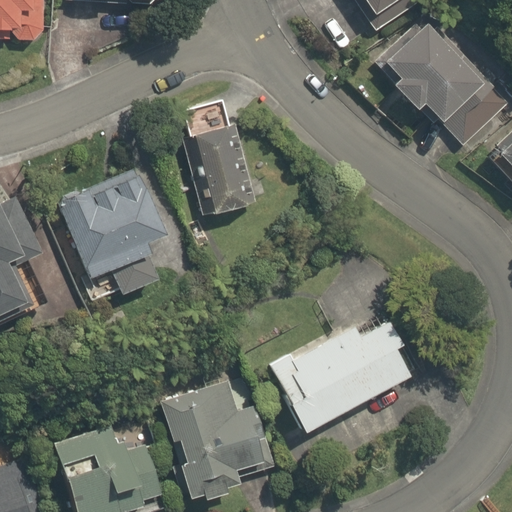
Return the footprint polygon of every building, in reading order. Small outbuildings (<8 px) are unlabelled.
[(0,0),(0,38),(6,38),(7,28),(16,40),(30,40),(40,30),(40,0),(0,0)] [(351,0),(372,30),(416,1),(415,0),(351,0)] [(438,120),(460,145),(506,103),(436,26),(428,33),(421,25),(418,27),(414,23),(372,61),(393,83),(390,85),(413,110),(415,107),(429,123),(434,119),(437,122),(438,120)] [(180,138),(199,214),(209,211),(209,213),(243,205),(242,204),(253,201),(234,123),(226,125),(219,100),(180,110),(187,137),(180,138)] [(495,154),(511,171),(511,127),(494,145),(499,150),(495,154)] [(153,145),(172,139),(169,129),(150,135),(153,145)] [(47,201),(84,279),(103,270),(115,297),(151,281),(139,256),(145,253),(140,244),(162,234),(140,187),(136,188),(125,165),(47,201)] [(0,202),(0,318),(30,304),(12,265),(38,253),(13,197),(0,202)] [(286,404),(301,431),(406,375),(392,348),(399,345),(386,320),(357,335),(352,326),(290,359),(287,353),(267,364),(288,403),(286,404)] [(200,493),(201,498),(223,491),(221,487),(236,482),(234,476),(272,464),(263,432),(260,433),(251,404),(235,409),(226,379),(157,400),(176,462),(170,464),(179,493),(184,491),(186,497),(200,493)] [(52,445),(71,511),(115,511),(115,510),(138,503),(137,498),(156,492),(142,445),(124,451),(121,440),(115,442),(111,427),(52,444),(52,445)] [(0,465),(0,511),(41,511),(25,458),(0,465)]
